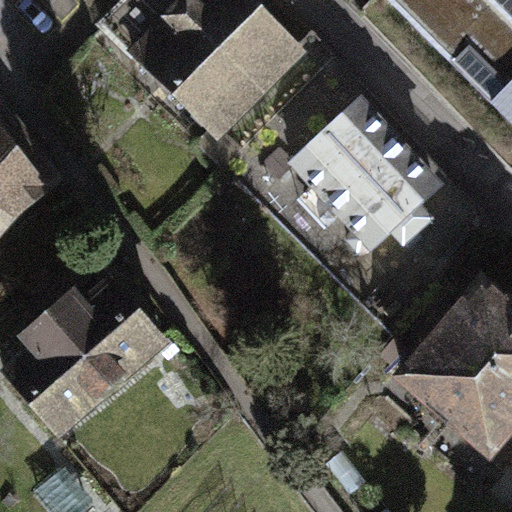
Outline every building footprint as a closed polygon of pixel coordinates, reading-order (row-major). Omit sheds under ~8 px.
[(261,0),(116,0),(95,22),(218,136),(307,45),(261,0)] [(511,0),(390,0),(511,121),(511,0)] [(446,176),(335,62),(267,128),(294,156),(287,163),(372,249),(446,176)] [(0,234),(24,206),(64,176),(0,93),(0,234)] [(511,432),(511,295),(479,268),(390,375),(491,459),(511,432)] [(7,372),(58,432),(167,338),(115,278),(89,300),(72,281),(13,331),(31,352),(7,372)]
